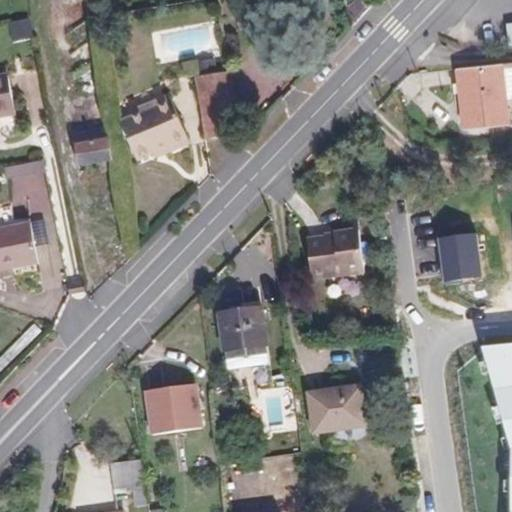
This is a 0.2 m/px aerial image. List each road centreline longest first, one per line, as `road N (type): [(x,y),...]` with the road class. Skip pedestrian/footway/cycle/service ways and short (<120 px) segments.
road 1 (secondary): [(45,395),(423,0)]
road 2 (residential): [(426,335),(450,511)]
road 3 (residential): [(426,335),(403,292),(392,211)]
